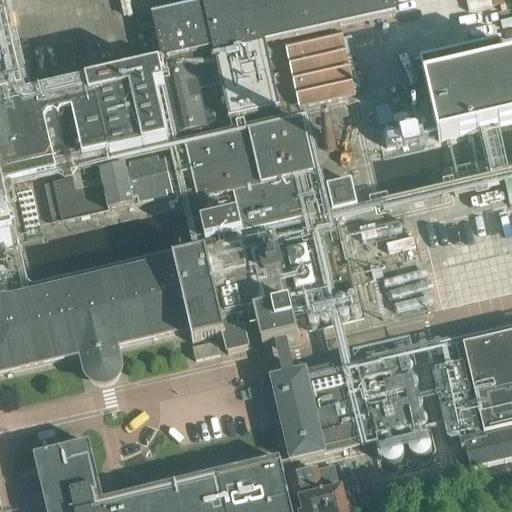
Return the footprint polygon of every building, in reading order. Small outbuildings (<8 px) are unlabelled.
[(162,63),(148,66),(149,73),(150,76),(151,75),(164,72),(165,74),(160,75),(164,92),(174,137),(208,130),(192,56),(214,51),(229,122),(280,110),(266,45),(396,17),(392,0),(230,0),(152,18),(162,63)] [(0,252),(14,249),(13,247),(16,247),(16,244),(14,245),(10,227),(12,226),(12,223),(10,224),(6,207),(8,207),(7,204),(5,204),(3,193),(2,188),(3,187),(3,185),(146,153),(156,151),(168,148),(156,94),(161,92),(164,92),(160,75),(165,74),(164,72),(151,75),(150,76),(149,73),(129,78),(25,102),(4,11),(3,12),(3,11),(0,11),(0,252)] [(355,97),(346,54),(342,34),(285,47),(299,109),(355,97)] [(497,44),(419,62),(438,144),(511,127),(511,61),(502,64),(497,44)] [(233,195),(238,217),(243,236),(305,222),(358,210),(352,183),(318,191),(315,177),(316,177),(304,124),(303,124),(303,125),(250,137),(250,136),(249,137),(187,152),(187,151),(186,151),(198,204),(199,204),(199,203),(233,195)] [(319,134),(314,139),(311,144),(310,150),(311,156),(315,161),(317,164),(323,167),(329,167),(334,166),(338,164),(342,160),(344,156),(345,150),(345,147),(343,141),(339,136),(334,133),(329,132),(323,133),(319,134)] [(45,188),(54,227),(63,225),(173,200),(164,161),(125,170),(125,169),(101,175),(45,188)] [(511,174),(503,176),(510,206),(511,205),(511,174)] [(242,237),(238,217),(201,226),(206,245),(242,237)] [(0,376),(82,358),(116,350),(190,332),(193,345),(224,339),(228,356),(248,351),(244,332),(238,334),(235,321),(255,317),(262,348),(276,345),(278,350),(286,348),(285,343),(298,340),(290,308),(355,293),(339,224),(27,297),(0,303),(0,376)] [(364,320),(358,294),(303,307),(310,333),(364,320)] [(511,337),(464,349),(484,438),(511,431),(511,337)] [(193,350),(196,363),(220,358),(217,345),(193,350)] [(116,350),(82,358),(86,372),(88,380),(95,386),(103,388),(111,387),(117,381),(121,373),(120,365),(116,350)] [(356,363),(355,362),(305,373),(325,456),(354,449),(375,444),(374,443),(355,363),(356,363)] [(293,376),(292,371),(283,373),(284,378),(272,381),(291,464),(325,456),(305,373),(293,376)] [(511,434),(465,446),(471,473),(511,463),(511,434)] [(34,459),(46,511),(291,511),(280,461),(104,503),(90,445),(34,459)] [(347,511),(342,490),(331,493),(331,484),(337,483),(334,469),(318,472),(318,473),(297,478),(293,464),(284,466),(293,503),(300,502),(302,511),(347,511)]
